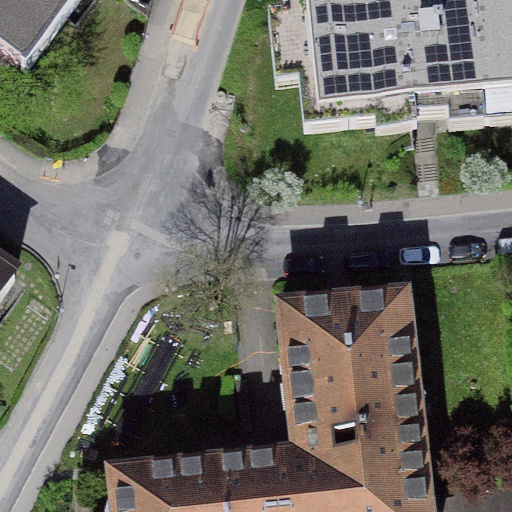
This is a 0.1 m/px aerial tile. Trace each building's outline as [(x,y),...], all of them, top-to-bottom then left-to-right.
[(0,0),(0,34),(34,60),(79,0),(0,0)] [(304,131),(424,120),(411,0),(267,0),(277,86),(299,86),(304,131)] [(511,0),(411,0),(424,120),(511,112),(511,0)] [(0,301),(14,281),(0,271),(0,301)] [(281,315),(295,445),(356,439),(356,444),(418,438),(415,407),(423,403),(412,380),(404,301),(281,315)] [(426,511),(426,499),(418,438),(356,444),(356,439),(295,445),(295,447),(299,447),(300,460),(246,466),(250,506),(275,503),(275,511),(426,511)] [(275,511),(275,503),(250,506),(246,466),(112,481),(114,496),(109,511),(275,511)] [(511,511),(511,478),(448,485),(449,496),(426,499),(426,511),(511,511)]
